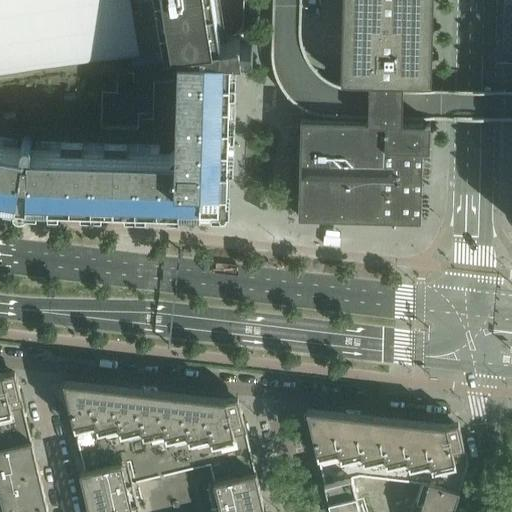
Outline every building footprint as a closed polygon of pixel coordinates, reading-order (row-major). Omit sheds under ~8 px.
[(0,0),(0,74),(179,47),(171,0),(0,0)] [(221,39),(215,0),(171,0),(179,47),(221,39)] [(302,48),(301,46),(300,41),(300,39),(299,34),(299,31),(300,0),(275,0),(274,52),(274,54),(289,51),(302,48)] [(434,0),(343,0),(341,89),(341,103),(340,118),(301,117),(299,215),(421,218),(423,146),(430,147),(431,121),(431,106),(432,88),(434,0)] [(101,135),(101,144),(36,142),(36,149),(32,149),(33,142),(32,141),(32,140),(32,139),(31,138),(29,137),(27,136),(25,137),(24,137),(23,139),(22,139),(22,140),(21,148),(17,147),(18,140),(0,137),(0,198),(16,201),(15,207),(16,208),(17,209),(18,209),(20,210),(21,210),(23,210),(24,210),(26,209),(27,208),(28,208),(38,208),(38,202),(48,202),(48,208),(59,209),(60,203),(70,203),(70,209),(158,211),(158,205),(169,206),(169,212),(180,212),(180,206),(212,207),(212,210),(224,211),(224,208),(225,208),(226,207),(227,206),(227,204),(227,202),(226,201),(225,201),(224,200),(225,182),(228,182),(228,160),(234,160),(237,53),(248,53),(249,53),(251,53),(252,52),(252,51),(253,51),(253,49),(254,49),(254,48),(253,46),(253,45),(252,44),(251,43),(250,43),(241,42),(240,36),(221,39),(179,47),(179,51),(178,72),(176,148),(170,153),(160,153),(160,146),(131,145),(132,136),(137,136),(138,129),(101,128),(102,92),(96,92),(95,128),(95,135),(101,135)] [(0,511),(49,511),(24,405),(16,368),(4,371),(0,370),(0,511)] [(64,378),(85,469),(80,470),(90,511),(265,511),(247,431),(238,394),(227,397),(64,378)] [(468,461),(460,427),(458,420),(447,422),(308,406),(307,407),(325,482),(352,475),(360,473),(422,481),(459,492),(468,461)] [(352,475),(325,482),(332,511),(361,511),(352,475)] [(452,511),(459,492),(422,481),(412,511),(452,511)]
